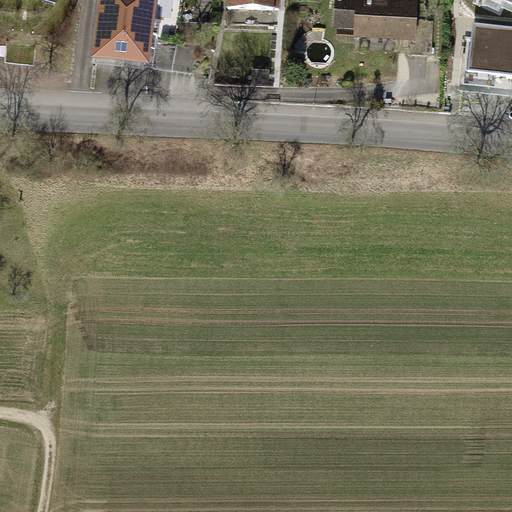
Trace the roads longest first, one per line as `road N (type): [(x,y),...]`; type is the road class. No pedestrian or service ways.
road 1 (tertiary): [(0,100),(438,123),(511,135)]
road 2 (track): [(43,511),(54,447),(49,427),(37,417),(0,412)]
